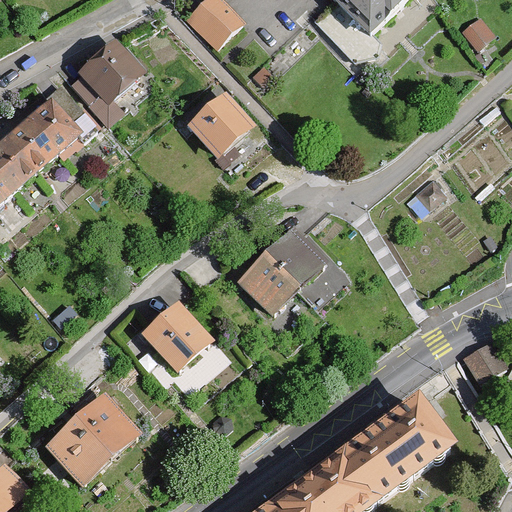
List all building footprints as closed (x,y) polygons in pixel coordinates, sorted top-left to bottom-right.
[(246,27),(220,0),(210,0),(188,21),(218,53),(246,27)] [(414,0),(328,0),(370,43),(414,0)] [(493,40),(478,21),(461,33),(476,53),(493,40)] [(147,80),(117,45),(79,76),(83,80),(109,112),(115,107),(147,80)] [(109,112),(83,80),(73,89),(109,131),(124,118),(115,107),(109,112)] [(60,90),(48,100),(51,105),(71,128),(83,118),(60,90)] [(254,134),(225,99),(206,114),(188,130),(192,135),(217,165),(254,134)] [(0,214),(18,199),(40,180),(62,161),(84,142),(71,128),(51,105),(34,119),(22,130),(0,149),(0,214)] [(448,202),(434,184),(416,198),(431,216),(448,202)] [(301,296),(330,268),(294,233),(266,261),(301,296)] [(301,296),(266,261),(237,289),(272,325),(280,318),(301,296)] [(213,349),(180,309),(152,333),(143,340),(177,380),(213,349)] [(490,345),(460,361),(476,388),(505,372),(490,345)] [(511,372),(503,389),(511,393),(511,372)] [(142,442),(106,402),(47,454),(83,494),(142,442)] [(386,511),(459,459),(420,404),(378,435),(336,465),(369,511),(386,511)] [(369,511),(336,465),(305,488),(273,510),(274,511),(369,511)] [(0,511),(15,511),(31,498),(5,469),(0,473),(0,511)]
